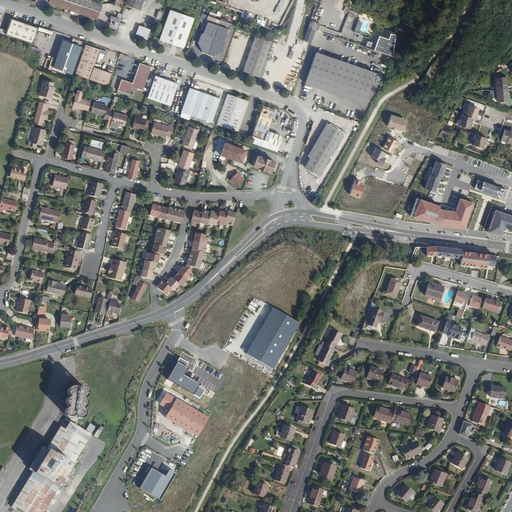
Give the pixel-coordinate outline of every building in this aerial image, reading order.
[(48,0),(48,2),(95,19),(100,5),(88,1),(87,0),(48,0)] [(139,10),(142,0),(126,0),(125,5),(139,10)] [(183,48),(193,18),(169,10),(159,40),(183,48)] [(108,26),(116,29),(121,14),(113,12),(108,26)] [(0,33),(33,44),(38,27),(10,18),(6,29),(0,27),(0,19),(1,16),(0,15),(0,33)] [(222,42),(223,37),(223,36),(224,30),(227,31),(229,25),(199,15),(197,22),(203,24),(203,23),(206,24),(204,29),(202,30),(201,34),(199,36),(196,45),(200,53),(211,57),(211,56),(220,53),(222,44),(222,42)] [(147,38),(150,29),(145,28),(138,25),(134,34),(143,37),(147,38)] [(314,37),(310,36),(311,32),(307,31),(305,40),(312,42),(314,37)] [(372,50),(393,57),(395,42),(377,35),(375,41),(374,43),(372,50)] [(258,77),(271,41),(255,36),(243,71),(258,77)] [(52,69),(70,76),(80,46),(62,40),(52,69)] [(111,72),(92,66),(94,59),(97,51),(97,48),(84,44),(74,74),(107,84),(111,72)] [(364,104),(374,73),(316,53),(305,84),(364,104)] [(128,95),(131,88),(136,90),(137,88),(142,89),(150,68),(139,64),(132,84),(121,80),(117,91),(128,95)] [(170,106),(178,84),(155,76),(147,98),(170,106)] [(507,89),(506,77),(497,78),(498,89),(499,89),(507,89)] [(50,93),(52,87),(51,87),(52,82),(42,80),(39,95),(50,98),(51,93),(50,93)] [(87,111),(91,100),(79,97),(81,90),(76,89),(73,100),(71,100),(70,105),(72,106),(71,107),(72,108),(75,109),(76,108),(87,111)] [(211,122),(219,99),(189,89),(181,112),(211,122)] [(508,100),(507,89),(499,89),(498,89),(498,101),(508,100)] [(238,132),(249,102),(227,94),(216,125),(238,132)] [(47,111),(48,108),(46,108),(47,104),(39,102),(33,123),(42,125),(43,118),(46,119),(48,111),(47,111)] [(102,118),(110,121),(118,123),(118,125),(124,126),(127,115),(105,109),(106,106),(93,102),(90,112),(103,116),(102,118)] [(475,114),(477,109),(468,105),(466,111),(464,110),(462,115),(472,119),(475,120),(477,114),(475,114)] [(281,140),(281,136),(268,131),(272,120),(273,120),(276,113),(263,108),(252,138),(278,148),(281,140)] [(407,120),(391,115),(387,126),(403,131),(407,120)] [(468,129),(472,119),(460,115),(458,120),(459,120),(458,126),(468,129)] [(144,128),(146,120),(135,117),(132,128),(136,130),(136,128),(143,130),(144,128)] [(170,136),(172,126),(169,125),(169,126),(154,123),(151,134),(166,137),(167,136),(170,136)] [(310,158),(329,125),(326,124),(307,156),(310,158)] [(319,176),(343,133),(329,125),(310,158),(304,168),(319,176)] [(45,130),(34,127),(31,142),(29,141),(28,146),(35,148),(36,144),(41,145),(45,130)] [(193,149),(199,130),(190,127),(189,127),(183,145),(193,149)] [(510,146),(511,143),(511,132),(503,130),(499,140),(505,142),(505,144),(510,146)] [(482,149),(485,139),(476,136),(473,134),(471,139),(473,140),(471,145),(482,149)] [(399,142),(388,136),(382,148),(392,154),(399,142)] [(246,151),(226,143),(227,141),(220,139),(215,153),(242,163),(246,151)] [(70,159),(74,145),(65,143),(62,157),(70,159)] [(127,155),(130,148),(121,145),(119,153),(127,155)] [(81,157),(101,162),(104,152),(84,147),(81,157)] [(387,153),(375,147),(371,156),(378,160),(376,163),(380,165),(387,153)] [(178,167),(182,168),(181,171),(179,177),(178,176),(176,183),(185,186),(191,171),(188,170),(194,154),(184,150),(178,167)] [(114,173),(119,154),(115,153),(114,158),(109,157),(106,171),(114,173)] [(271,173),(275,162),(258,156),(256,161),(254,166),(271,173)] [(434,160),(431,168),(442,172),(445,165),(434,160)] [(137,171),(139,162),(132,161),(128,177),(135,179),(137,171)] [(431,168),(428,175),(439,179),(442,172),(431,168)] [(24,182),(27,173),(21,171),(21,172),(12,170),(10,178),(24,182)] [(236,187),(243,179),(237,173),(230,180),(236,187)] [(68,182),(69,178),(55,175),(55,176),(54,181),(53,185),(66,189),(68,182)] [(428,175),(425,182),(436,186),(439,179),(428,175)] [(360,182),(354,179),(349,195),(359,198),(363,184),(360,183),(360,182)] [(506,190),(477,180),(474,188),(479,190),(479,191),(498,198),(499,196),(503,198),(506,190)] [(99,198),(103,184),(92,181),(88,195),(99,198)] [(425,182),(423,189),(434,193),(436,186),(425,182)] [(120,210),(121,210),(118,219),(119,219),(117,228),(126,230),(131,213),(132,213),(136,195),(126,193),(122,205),(121,205),(120,210)] [(15,212),(17,203),(1,199),(0,202),(0,209),(5,211),(6,210),(15,212)] [(94,211),(96,201),(86,199),(82,212),(94,216),(95,212),(94,211)] [(439,207),(415,199),(408,217),(437,227),(446,228),(449,212),(441,211),(437,210),(439,207)] [(472,203),(459,199),(453,212),(449,212),(446,228),(463,231),(472,203)] [(184,213),(181,212),(181,211),(173,209),(173,210),(169,209),(153,205),(150,216),(181,225),(184,213)] [(55,222),(57,212),(42,209),(39,219),(54,222),(55,222)] [(511,215),(494,210),(489,232),(501,233),(503,229),(505,230),(511,232),(511,215)] [(225,225),(232,227),(233,227),(236,216),(235,216),(228,213),(223,212),(223,214),(219,213),(219,214),(215,213),(215,214),(211,214),(210,215),(207,214),(208,213),(203,212),(202,213),(194,211),(192,223),(200,225),(200,224),(208,226),(208,225),(216,227),(216,225),(224,227),(225,225)] [(90,230),(93,219),(83,217),(80,228),(90,230)] [(167,244),(170,235),(168,235),(169,232),(158,229),(152,252),(154,253),(160,255),(163,255),(164,251),(165,252),(166,248),(165,247),(166,244),(167,244)] [(123,249),(127,235),(116,232),(113,246),(123,249)] [(10,236),(0,233),(0,244),(8,247),(10,236)] [(88,251),(92,235),(81,233),(77,248),(88,251)] [(205,253),(208,236),(197,234),(196,238),(195,237),(192,246),(194,247),(193,250),(192,254),(190,254),(188,262),(189,262),(187,266),(195,269),(199,270),(205,253)] [(57,246),(53,245),(47,243),(47,242),(34,239),(32,249),(51,254),(51,253),(52,250),(55,251),(56,251),(57,246)] [(437,247),(426,247),(426,257),(437,257),(437,247)] [(438,247),(437,247),(437,257),(438,257),(461,259),(462,250),(438,247)] [(75,270),(80,252),(70,250),(68,259),(66,266),(66,268),(75,270)] [(488,256),(462,252),(461,259),(460,266),(486,269),(486,266),(488,256)] [(152,280),(156,264),(157,261),(159,261),(160,256),(153,255),(147,253),(141,277),(152,280)] [(495,257),(488,256),(486,266),(494,267),(495,257)] [(126,263),(113,260),(112,264),(111,269),(108,278),(121,282),(125,268),(126,263)] [(195,269),(187,266),(189,262),(188,262),(186,266),(185,268),(191,273),(193,275),(195,273),(193,271),(195,269)] [(174,291),(179,285),(181,287),(187,280),(188,282),(193,275),(191,273),(185,268),(184,268),(182,270),(181,269),(172,279),(171,278),(165,284),(162,281),(157,288),(166,295),(171,289),(174,291)] [(41,284),(43,274),(32,271),(30,282),(41,284)] [(147,286),(140,282),(141,279),(136,276),(132,283),(137,286),(132,298),(138,302),(147,286)] [(396,298),(401,283),(391,279),(386,294),(396,298)] [(56,282),(48,280),(48,283),(46,292),(64,296),(66,286),(63,285),(56,284),(56,282)] [(439,300),(443,288),(429,283),(425,295),(439,300)] [(91,298),(93,290),(77,286),(75,294),(91,298)] [(462,304),(466,294),(458,291),(454,302),(462,304)] [(478,309),(481,299),(473,296),(469,306),(478,309)] [(103,315),(107,300),(98,298),(95,313),(103,315)] [(26,316),(30,302),(19,299),(16,313),(26,316)] [(497,313),(499,303),(485,299),(483,309),(497,313)] [(118,314),(121,305),(110,302),(107,314),(111,316),(112,313),(118,314)] [(297,322),(266,305),(241,350),(272,367),(297,322)] [(39,319),(44,320),(46,307),(39,306),(37,314),(36,319),(39,319)] [(380,323),(383,313),(373,309),(367,325),(376,328),(378,322),(380,323)] [(69,327),(70,315),(63,315),(61,314),(60,326),(69,327)] [(435,331),(438,322),(420,315),(416,326),(426,329),(426,328),(435,331)] [(49,332),(50,320),(39,319),(38,323),(37,323),(36,331),(49,332)] [(452,322),(448,320),(443,333),(447,335),(447,336),(454,339),(454,338),(459,340),(463,328),(452,324),(452,322)] [(26,339),(28,329),(17,326),(14,337),(26,339)] [(0,339),(1,339),(6,341),(8,329),(3,328),(2,329),(0,328),(0,339)] [(342,335),(332,330),(327,339),(326,339),(324,343),(333,347),(335,344),(337,345),(342,335)] [(489,336),(474,331),(470,342),(474,344),(474,343),(485,347),(489,336)] [(511,341),(499,337),(496,347),(502,349),(503,348),(511,351),(511,341)] [(333,347),(324,343),(323,346),(322,347),(323,347),(321,352),(319,356),(316,361),(318,362),(324,365),(327,366),(334,352),(331,351),(333,347)] [(187,368),(176,362),(167,379),(193,394),(198,384),(183,375),(187,368)] [(413,377),(416,369),(410,367),(408,375),(413,377)] [(318,381),(322,373),(312,368),(306,381),(305,381),(304,384),(312,389),(314,385),(316,381),(318,381)] [(351,383),(355,372),(343,368),(339,379),(351,383)] [(377,383),(381,372),(369,368),(366,378),(377,383)] [(403,391),(407,380),(391,374),(387,385),(403,391)] [(427,388),(430,378),(419,374),(415,384),(427,388)] [(452,393),(456,382),(445,377),(441,389),(452,393)] [(504,399),(506,387),(491,385),(489,396),(504,399)] [(87,403),(87,402),(86,400),(85,399),(84,399),(85,399),(87,398),(87,397),(88,397),(89,395),(89,394),(89,393),(88,391),(87,390),(86,389),(85,389),(84,388),(83,388),(82,389),(81,389),(80,390),(79,391),(78,390),(77,389),(76,388),(75,388),(74,388),(73,388),(72,388),(71,388),(70,389),(69,390),(68,391),(68,392),(68,393),(69,394),(69,395),(70,397),(71,397),(70,397),(69,398),(68,399),(68,400),(67,401),(67,402),(67,403),(67,404),(67,405),(69,406),(70,407),(69,408),(68,408),(66,409),(66,411),(65,412),(65,413),(66,415),(66,416),(67,416),(68,417),(69,417),(70,417),(71,417),(72,417),(74,416),(76,414),(77,417),(77,418),(79,419),(80,419),(81,419),(82,418),(83,418),(84,417),(85,416),(85,415),(85,414),(85,413),(85,411),(84,410),(83,409),(84,409),(85,408),(86,407),(87,406),(87,405),(87,404),(87,403)] [(209,418),(166,393),(159,405),(169,410),(165,418),(197,437),(209,418)] [(484,422),(490,406),(481,403),(478,411),(476,411),(473,418),(474,419),(472,422),(483,426),(485,423),(484,422)] [(348,422),(352,410),(341,406),(337,419),(348,422)] [(406,426),(410,415),(393,410),(392,413),(376,407),(372,418),(389,423),(390,420),(406,426)] [(307,424),(311,412),(300,408),(296,420),(297,421),(304,423),(307,424)] [(437,432),(441,420),(429,416),(425,428),(437,432)] [(80,453),(95,428),(90,425),(86,432),(66,419),(48,449),(34,472),(14,504),(26,511),(44,511),(77,457),(78,457),(78,456),(79,454),(80,453)] [(466,437),(472,425),(463,421),(458,434),(466,437)] [(289,442),(293,430),(282,426),(279,438),(289,442)] [(97,438),(102,430),(102,429),(102,428),(100,427),(99,428),(98,428),(93,436),(97,438)] [(341,442),(343,436),(332,432),(328,444),(339,448),(341,442)] [(379,440),(367,436),(362,450),(374,454),(375,450),(376,451),(379,440)] [(420,451),(415,441),(400,450),(405,459),(420,451)] [(34,472),(48,449),(44,446),(39,454),(36,459),(30,469),(34,472)] [(288,449),(282,465),(279,464),(273,480),(283,484),(289,467),(293,469),(298,453),(288,449)] [(460,469),(466,458),(456,453),(450,464),(460,469)] [(374,457),(364,454),(360,468),(369,471),(374,457)] [(504,475),(509,464),(499,459),(494,470),(504,475)] [(330,480),(334,468),(323,463),(318,476),(330,480)] [(165,476),(151,468),(139,488),(159,499),(174,473),(169,470),(165,476)] [(440,487),(445,475),(434,470),(429,483),(440,487)] [(484,498),(491,482),(480,477),(473,493),(483,497),(484,498)] [(359,494),(362,483),(352,479),(348,490),(359,494)] [(263,498),(266,486),(256,483),(252,494),(263,498)] [(404,486),(396,495),(405,502),(408,504),(410,500),(408,499),(413,492),(404,486)] [(317,507),(323,491),(312,487),(306,503),(317,507)] [(474,511),(476,511),(483,497),(473,493),(472,492),(465,508),(474,511)] [(432,511),(436,511),(442,505),(434,498),(426,507),(432,511)] [(271,511),(273,508),(269,507),(270,504),(263,501),(259,511),(271,511)]
